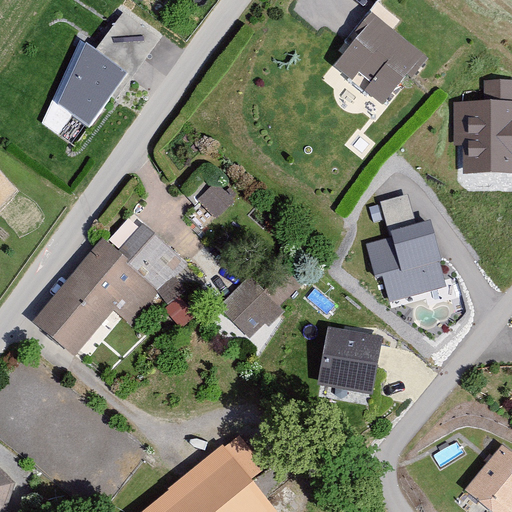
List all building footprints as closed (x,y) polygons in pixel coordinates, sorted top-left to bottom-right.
[(82,45),(55,101),(89,133),(111,100),(116,104),(163,41),(125,14),(96,55),(82,45)] [(373,17),(331,67),(381,108),(423,57),(373,17)] [(489,107),(460,107),(461,179),(511,178),(511,84),(489,85),(489,107)] [(214,180),(199,200),(220,217),(236,197),(214,180)] [(380,205),(389,239),(417,232),(408,197),(380,205)] [(108,255),(88,239),(21,324),(63,357),(102,308),(116,319),(144,284),(156,293),(182,260),(134,222),(108,255)] [(389,239),(365,246),(375,283),(383,281),(389,306),(447,290),(430,228),(417,232),(389,239)] [(283,262),(259,284),(278,305),(302,283),(283,262)] [(259,284),(254,278),(218,309),(244,340),(281,309),(278,305),(259,284)] [(388,348),(331,334),(318,388),(375,402),(388,348)] [(240,438),(225,451),(253,483),(268,470),(240,438)] [(225,451),(151,511),(276,511),(253,483),(225,451)] [(511,511),(511,457),(504,451),(463,499),(478,511),(511,511)]
